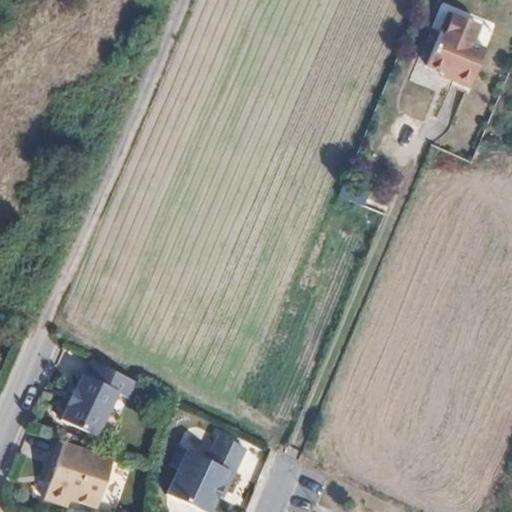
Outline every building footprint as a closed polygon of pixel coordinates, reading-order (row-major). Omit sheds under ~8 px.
[(438,35),(426,70),(442,76),(452,79),(450,85),(469,92),(484,51),(438,35)] [(450,85),(452,79),(442,76),(440,82),(450,85)] [(117,369),(93,357),(86,372),(84,371),(77,385),(75,385),(68,401),(69,401),(62,416),(97,433),(118,389),(130,394),(137,379),(117,369)] [(226,487),(246,445),(220,432),(208,457),(179,443),(170,461),(179,465),(167,490),(210,511),(219,493),(222,485),(226,487)] [(114,454),(59,436),(51,462),(56,463),(51,478),(45,494),(69,502),(71,495),(98,503),(114,454)] [(56,463),(51,462),(46,476),(51,478),(56,463)]
